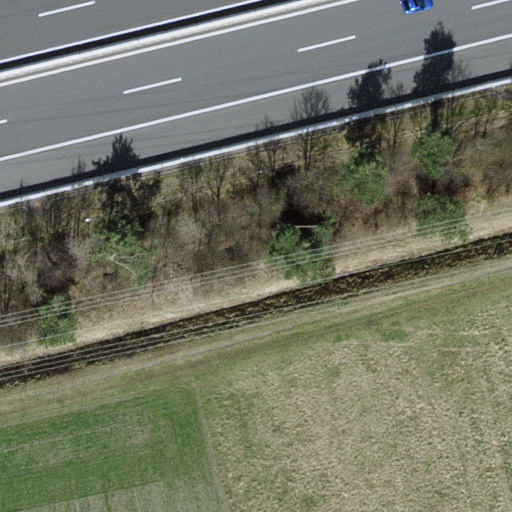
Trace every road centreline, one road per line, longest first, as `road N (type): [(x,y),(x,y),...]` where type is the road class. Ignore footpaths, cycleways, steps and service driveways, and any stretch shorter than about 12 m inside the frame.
road 1 (track): [(0,401),(511,272)]
road 2 (motorway): [(0,123),(506,0)]
